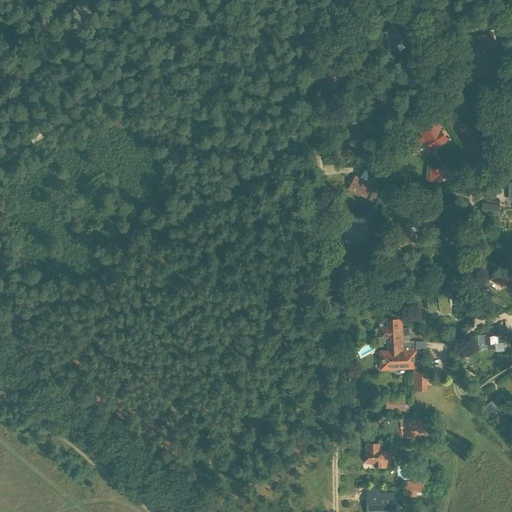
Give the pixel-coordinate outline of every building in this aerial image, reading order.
[(79,24),(91,12),(81,2),(69,15),(79,24)] [(501,19),(493,21),(495,29),(503,27),(501,19)] [(388,35),(382,40),(391,50),(401,41),(392,31),(395,28),(392,25),(385,32),(388,35)] [(479,54),(498,48),(494,32),(483,35),(484,37),(475,40),(479,54)] [(329,94),(341,79),(330,71),(319,87),(329,94)] [(393,97),(382,93),(376,107),(387,111),(393,97)] [(349,140),(365,134),(357,114),(338,121),(342,131),(346,130),(349,140)] [(405,143),(411,152),(426,143),(432,152),(448,141),(433,119),(418,129),(420,133),(405,143)] [(475,154),(489,148),(486,140),(482,142),(477,128),(467,132),(475,154)] [(430,167),(429,181),(442,183),(444,169),(430,167)] [(373,184),(355,175),(348,189),(366,198),(373,184)] [(376,185),(369,199),(374,202),(381,187),(376,185)] [(411,198),(412,189),(404,188),(403,197),(411,198)] [(460,201),(448,201),(449,214),(461,214),(460,201)] [(482,213),(498,215),(499,205),(483,203),(482,213)] [(419,218),(401,211),(395,225),(413,232),(419,218)] [(345,234),(344,235),(344,236),(345,236),(346,239),(358,238),(358,240),(368,240),(366,222),(359,223),(359,225),(344,226),(345,234)] [(460,253),(469,245),(461,237),(463,234),(453,224),(444,232),(454,243),(453,244),(460,253)] [(490,280),(502,289),(511,275),(500,267),(490,280)] [(438,300),(427,302),(428,311),(439,309),(440,314),(450,312),(447,291),(437,293),(438,300)] [(401,329),(401,319),(388,320),(388,328),(380,328),(380,337),(388,337),(389,342),(408,341),(408,329),(401,329)] [(484,331),(485,336),(485,345),(486,344),(487,349),(494,349),(494,344),(495,344),(495,343),(503,343),(502,335),(498,335),(498,330),(484,331)] [(415,367),(414,341),(408,341),(389,342),(389,352),(381,353),(382,368),(408,367),(415,367)] [(426,385),(426,372),(413,373),(413,407),(414,407),(414,413),(426,413),(426,407),(425,407),(425,399),(451,399),(451,385),(426,385)] [(409,412),(409,408),(409,399),(396,399),(396,408),(400,408),(400,412),(409,412)] [(484,408),(492,417),(500,410),(493,401),(484,408)] [(406,420),(406,418),(401,418),(402,437),(422,437),(422,420),(406,420)] [(381,455),(381,442),(365,443),(366,464),(375,464),(376,469),(388,469),(388,462),(390,462),(390,455),(381,455)] [(404,488),(425,487),(425,477),(413,477),(414,481),(404,481),(404,488)] [(404,497),(425,496),(425,487),(404,488),(404,497)] [(369,499),(368,500),(368,508),(374,508),(373,511),(397,511),(397,493),(380,493),(380,488),(369,489),(369,499)]
